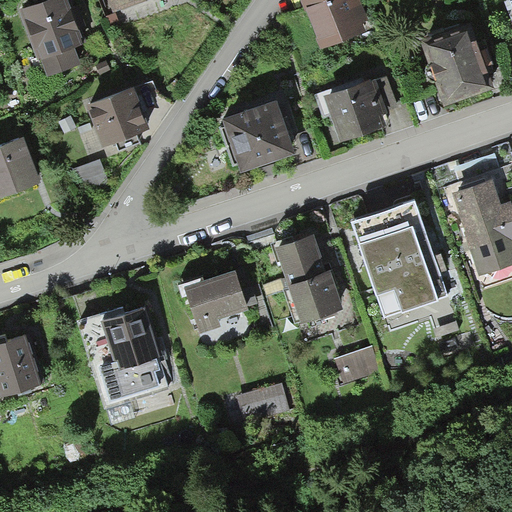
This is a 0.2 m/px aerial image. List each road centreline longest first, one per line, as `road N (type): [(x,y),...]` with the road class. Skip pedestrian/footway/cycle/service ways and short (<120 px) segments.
road 1 (residential): [(125,251),(511,115)]
road 2 (residential): [(270,0),(124,214),(125,251)]
road 3 (residential): [(0,287),(125,251)]
